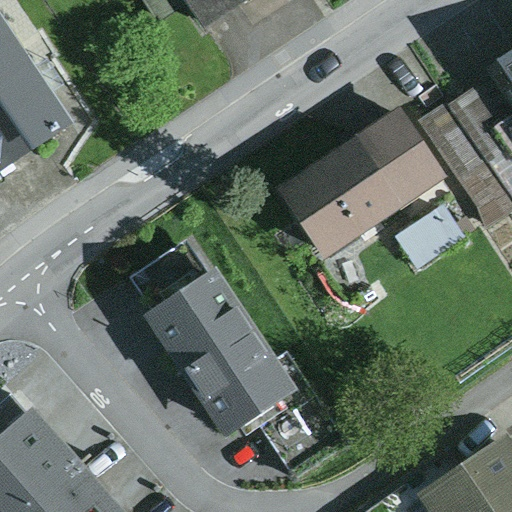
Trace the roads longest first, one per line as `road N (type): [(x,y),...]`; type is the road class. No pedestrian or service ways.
road 1 (residential): [(422,0),(13,284)]
road 2 (residential): [(13,284),(194,491),(270,511)]
road 3 (residential): [(313,511),(511,379)]
